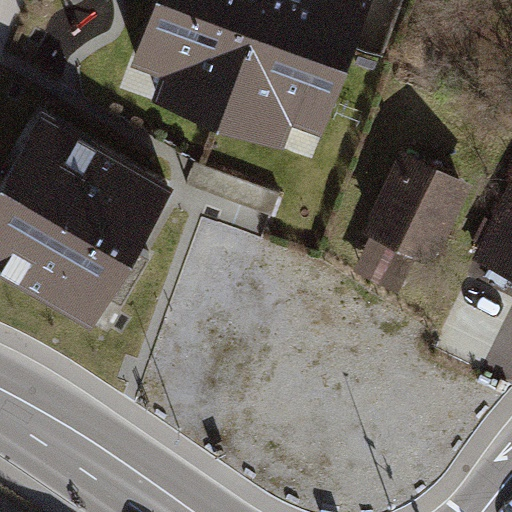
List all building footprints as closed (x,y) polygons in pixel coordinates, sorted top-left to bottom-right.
[(368,2),(362,0),(154,0),(130,66),(153,75),(142,105),(275,155),(286,126),(317,137),(368,2)] [(35,120),(0,178),(0,276),(85,327),(163,196),(35,120)] [(436,267),(472,185),(406,156),(370,238),(436,267)] [(511,188),(476,259),(511,277),(511,188)] [(196,212),(152,408),(210,421),(222,367),(232,369),(264,227),(196,212)]
